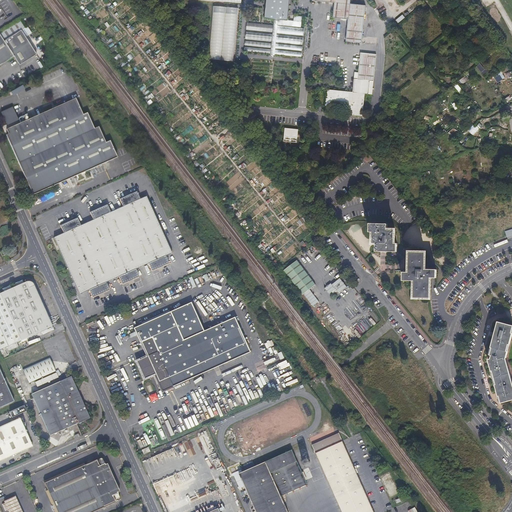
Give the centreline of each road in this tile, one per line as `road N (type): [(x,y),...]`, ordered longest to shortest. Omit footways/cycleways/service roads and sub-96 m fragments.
road 1 (unclassified): [(445,365),(143,0)]
road 2 (unknown): [(139,413),(252,356),(257,340),(214,278),(111,327),(119,366)]
road 3 (unclassified): [(39,255),(117,428)]
road 4 (unknown): [(400,318),(389,272),(330,306),(306,261)]
road 5 (unknown): [(141,483),(210,456),(231,496),(203,511)]
road 6 (residential): [(117,428),(0,481)]
road 7 (unknown): [(19,209),(116,166),(126,151)]
